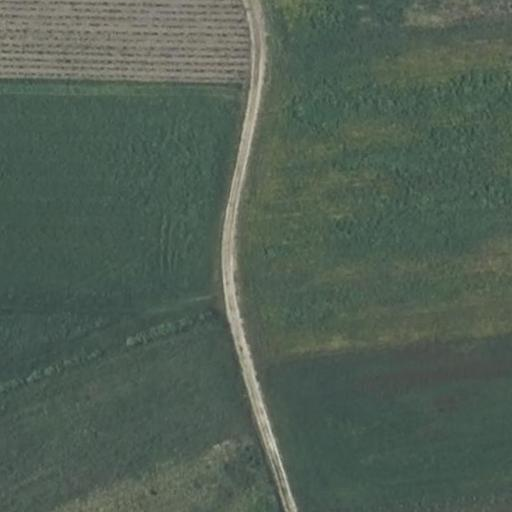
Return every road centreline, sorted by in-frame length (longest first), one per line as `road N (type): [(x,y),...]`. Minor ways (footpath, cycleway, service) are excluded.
road 1 (track): [(289,511),(227,304),(228,225),(260,65),(254,0)]
road 2 (track): [(227,304),(0,301)]
